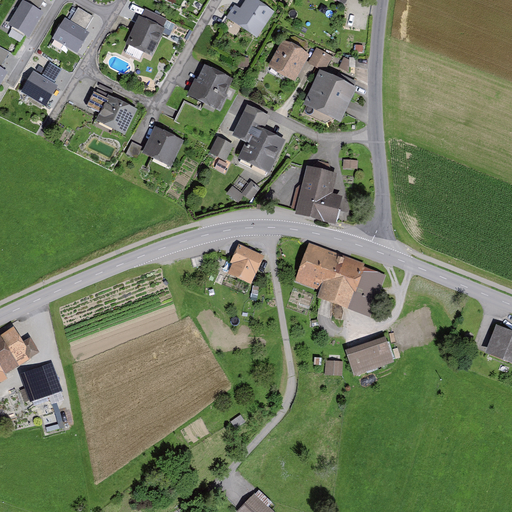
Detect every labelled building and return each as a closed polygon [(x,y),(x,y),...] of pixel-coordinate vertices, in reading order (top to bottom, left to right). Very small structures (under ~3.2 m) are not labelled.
[(258,32),(270,14),(250,0),(249,0),(238,18),(258,32)] [(41,14),(24,4),(11,25),(28,36),(41,14)] [(65,21),(55,39),(77,51),(87,34),(84,32),(93,17),(78,8),(69,24),(65,21)] [(148,58),(162,29),(144,21),(131,50),(148,58)] [(305,58),(304,55),(286,46),(283,47),(272,67),(279,71),(279,75),(283,77),(286,74),(293,79),(305,58)] [(310,63),(317,67),(324,54),(317,50),(310,63)] [(330,58),(324,54),(317,67),(323,70),(330,58)] [(128,63),(116,57),(112,57),(109,59),(108,64),(110,68),(122,74),(127,74),(130,71),(131,66),(128,63)] [(44,69),(56,77),(63,67),(51,59),(44,69)] [(217,105),(229,81),(206,70),(195,94),(217,105)] [(55,87),(34,74),(24,91),(45,104),(55,87)] [(341,113),(355,83),(342,77),(338,84),(321,76),(309,103),(321,109),(323,104),(341,113)] [(125,129),(133,112),(93,93),(86,107),(102,115),(101,118),(125,129)] [(243,155),(269,167),(281,143),(256,130),(263,116),(248,109),(236,134),(250,141),(243,155)] [(171,162),(180,143),(156,131),(147,150),(171,162)] [(88,146),(88,148),(110,159),(115,148),(96,139),(94,139),(93,139),(88,146)] [(218,139),(211,153),(225,159),(232,146),(218,139)] [(132,142),(126,154),(137,160),(143,148),(132,142)] [(219,161),(215,168),(223,173),(227,165),(219,161)] [(326,197),(332,176),(329,165),(318,162),(312,170),(301,213),(332,221),(338,200),(326,197)] [(251,183),(244,193),(251,199),(258,189),(251,183)] [(243,195),(233,188),(228,194),(238,202),(243,195)] [(251,280),(262,257),(239,246),(232,262),(238,265),(234,272),(251,280)] [(383,276),(313,250),(301,282),(312,286),(314,281),(325,285),(321,297),(369,314),(383,276)] [(0,379),(2,378),(0,373),(0,372),(36,350),(29,339),(22,343),(18,336),(17,337),(13,330),(0,337),(0,379)] [(491,351),(511,358),(511,334),(500,330),(491,351)] [(391,359),(385,343),(349,355),(355,372),(391,359)] [(326,358),(325,373),(343,374),(344,358),(326,358)] [(35,403),(50,398),(48,393),(58,390),(50,366),(25,375),(29,387),(22,390),(26,401),(33,398),(35,403)] [(48,393),(50,398),(51,401),(61,398),(58,390),(48,393)] [(270,511),(255,497),(241,511),(270,511)]
